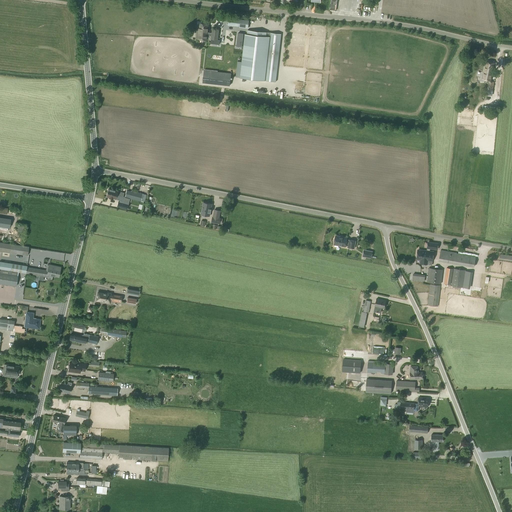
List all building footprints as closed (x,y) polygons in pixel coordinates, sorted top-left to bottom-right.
[(228,18),(228,25),(248,28),(249,20),(228,18)] [(197,25),(197,30),(199,31),(198,39),(207,40),(207,36),(211,36),(211,39),(218,40),(219,30),(212,29),(212,33),(208,32),(209,24),(200,23),(200,25),(197,25)] [(245,34),(239,78),(275,82),(280,35),(266,33),(266,32),(247,30),(247,34),(245,34)] [(486,62),(483,75),(491,76),(494,63),(486,62)] [(204,71),(203,83),(230,86),(231,74),(204,71)] [(140,201),(142,194),(136,192),(131,191),(130,192),(125,191),(125,192),(124,197),(129,198),(140,201)] [(126,209),(129,198),(124,197),(122,196),(121,201),(120,200),(120,201),(119,202),(118,202),(118,203),(117,207),(123,208),(125,209),(126,209)] [(203,202),(201,215),(210,216),(212,204),(203,202)] [(212,217),(211,223),(220,224),(221,219),(219,218),(221,211),(214,210),(213,217),(212,217)] [(0,225),(9,227),(10,220),(0,218),(0,225)] [(333,239),(333,241),(333,242),(333,245),(338,246),(339,247),(341,247),(342,246),(344,247),(345,246),(347,246),(347,247),(353,248),(354,241),(348,240),(348,241),(345,241),(346,238),(342,237),(341,238),(339,237),(339,236),(335,236),(334,238),(333,239)] [(0,251),(27,256),(29,247),(7,244),(0,242),(0,251)] [(427,252),(418,251),(417,255),(425,256),(428,256),(428,259),(432,259),(433,253),(430,252),(430,249),(427,249),(427,252)] [(440,251),(438,261),(474,268),(476,257),(457,254),(440,251)] [(425,256),(417,255),(417,259),(421,260),(420,264),(427,265),(427,261),(432,261),(432,259),(428,259),(428,256),(425,256)] [(0,283),(16,286),(18,272),(47,276),(48,274),(59,276),(60,266),(48,264),(47,272),(40,271),(40,270),(26,267),(27,266),(0,261),(0,283)] [(446,268),(444,284),(450,285),(453,269),(446,268)] [(429,269),(427,283),(441,284),(442,270),(429,269)] [(453,269),(451,286),(463,288),(465,271),(453,269)] [(430,285),(427,306),(438,307),(440,286),(430,285)] [(98,292),(97,300),(110,303),(110,300),(121,302),(122,297),(111,295),(111,294),(107,293),(107,294),(98,292)] [(376,299),(374,312),(380,313),(381,308),(384,309),(386,301),(376,299)] [(361,312),(358,326),(363,327),(366,313),(368,313),(370,302),(365,301),(363,312),(361,312)] [(26,312),(25,318),(26,318),(25,327),(39,328),(40,319),(32,318),(33,313),(26,312)] [(0,319),(0,329),(13,331),(14,321),(0,319)] [(100,327),(99,333),(125,337),(126,331),(100,327)] [(98,337),(90,335),(86,334),(85,335),(84,334),(83,336),(82,335),(82,336),(78,336),(71,334),(69,340),(81,343),(81,341),(96,344),(98,337)] [(363,373),(364,361),(346,359),(345,372),(363,373)] [(69,363),(68,371),(80,373),(80,371),(84,372),(85,364),(77,363),(77,364),(69,363)] [(4,364),(3,373),(5,374),(5,376),(17,378),(17,375),(18,375),(19,367),(4,364)] [(385,364),(385,374),(392,374),(393,364),(385,364)] [(410,373),(410,380),(422,380),(422,377),(423,376),(423,374),(422,374),(422,373),(417,373),(417,366),(410,367),(410,373)] [(99,373),(98,380),(113,382),(114,375),(112,374),(105,374),(99,373)] [(367,379),(366,392),(391,394),(391,381),(367,379)] [(396,381),(396,390),(419,392),(419,383),(396,381)] [(61,384),(59,391),(62,392),(62,393),(67,394),(67,393),(69,394),(71,383),(68,382),(67,385),(61,384)] [(77,383),(76,388),(88,389),(88,394),(117,396),(117,389),(89,387),(89,384),(81,383),(79,383),(77,383)] [(418,397),(418,407),(428,407),(428,398),(418,397)] [(76,410),(75,416),(88,418),(89,411),(86,410),(86,412),(76,410)] [(64,425),(65,418),(53,416),(53,415),(51,422),(59,423),(57,431),(62,432),(63,426),(64,425)] [(19,429),(20,421),(15,421),(15,423),(3,421),(3,419),(0,418),(0,427),(2,428),(5,428),(19,429)] [(76,435),(76,425),(64,426),(63,439),(66,439),(66,435),(76,435)] [(409,425),(409,432),(427,433),(428,427),(409,425)] [(19,436),(19,429),(5,428),(5,430),(0,429),(0,434),(19,437),(19,436)] [(63,442),(63,452),(80,453),(79,458),(107,460),(107,453),(119,454),(118,459),(168,462),(168,449),(119,445),(119,446),(108,445),(80,444),(80,443),(63,442)] [(91,473),(92,464),(83,464),(83,463),(67,462),(67,466),(71,467),(70,468),(81,468),(81,469),(84,469),(84,473),(91,473)] [(76,478),(76,484),(101,486),(101,481),(101,480),(76,478)] [(60,496),(59,509),(70,509),(70,497),(60,496)]
